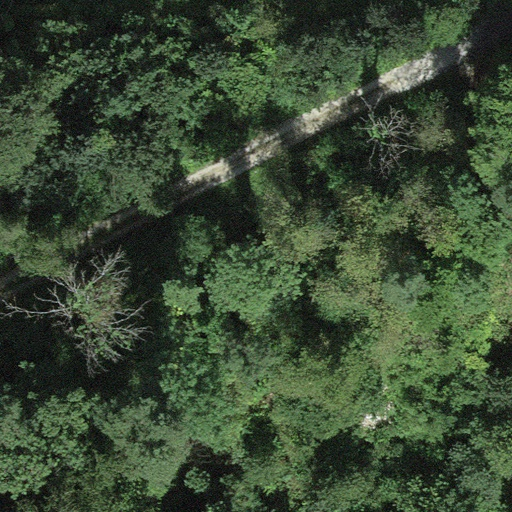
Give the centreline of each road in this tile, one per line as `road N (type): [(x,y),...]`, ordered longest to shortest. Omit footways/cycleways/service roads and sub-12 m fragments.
road 1 (track): [(0,289),(57,248),(459,45)]
road 2 (track): [(319,115),(97,121),(0,140)]
